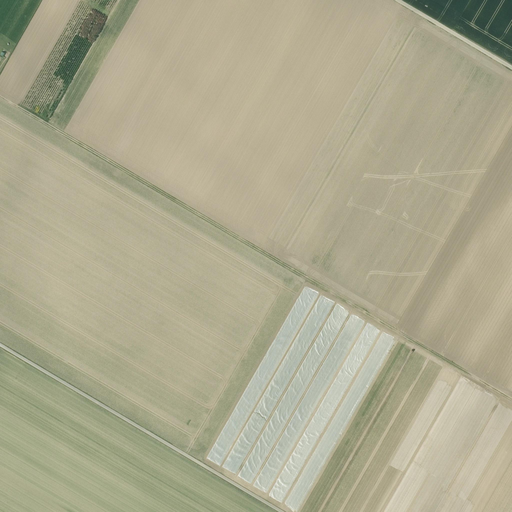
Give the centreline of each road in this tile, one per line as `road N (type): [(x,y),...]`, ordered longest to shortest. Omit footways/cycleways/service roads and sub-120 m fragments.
road 1 (track): [(511,400),(0,96)]
road 2 (track): [(280,511),(0,345)]
road 3 (track): [(511,68),(395,0)]
